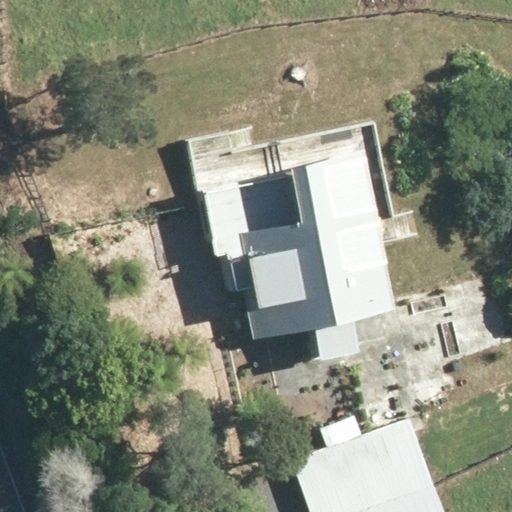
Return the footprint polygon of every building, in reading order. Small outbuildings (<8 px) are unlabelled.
[(303,358),(344,349),(337,316),(388,305),(354,148),(267,167),(277,213),(219,225),(245,347),(298,335),(303,358)] [(511,273),(496,283),(511,310),(511,273)] [(437,298),(392,309),(403,354),(448,343),(437,298)] [(511,384),(511,362),(504,342),(408,380),(423,419),(511,384)] [(442,511),(417,425),(288,462),(302,511),(442,511)]
